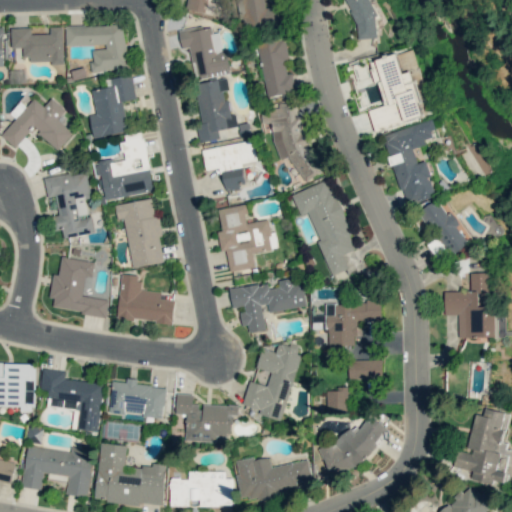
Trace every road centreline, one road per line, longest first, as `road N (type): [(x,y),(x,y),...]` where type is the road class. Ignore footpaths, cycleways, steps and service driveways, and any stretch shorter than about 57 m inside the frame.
road 1 (residential): [(333,511),(398,480),(414,453),(413,308),(331,99),(308,0)]
road 2 (residential): [(220,360),(146,0)]
road 3 (residential): [(0,329),(146,359),(220,360)]
road 4 (residential): [(16,334),(30,257),(21,222),(0,194)]
